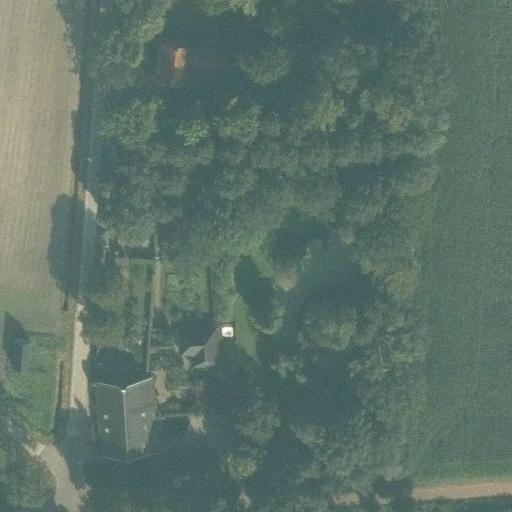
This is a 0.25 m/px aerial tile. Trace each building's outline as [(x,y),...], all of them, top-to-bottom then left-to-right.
[(230,0),(225,44),(245,46),(249,46),(249,45),(258,46),(258,53),(248,51),(246,67),(244,92),(271,94),(274,70),(276,70),(279,48),(259,46),(264,0),(230,0)] [(223,67),(225,51),(193,48),(185,47),(186,42),(163,40),(159,76),(182,78),(184,62),(192,63),(191,63),(223,67)] [(318,228),(331,225),(322,189),(307,193),(309,204),(312,204),(318,228)] [(220,339),(220,324),(176,326),(177,356),(189,355),(190,367),(219,365),(217,339),(220,339)] [(29,340),(13,339),(11,365),(27,367),(29,340)] [(147,375),(95,378),(100,454),(151,451),(147,375)] [(152,464),(154,492),(174,491),(172,463),(152,464)]
